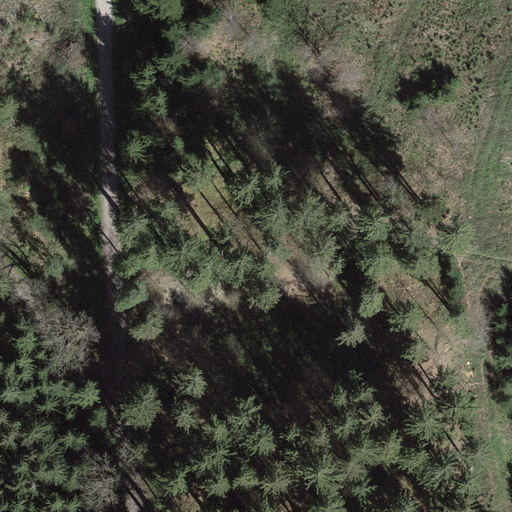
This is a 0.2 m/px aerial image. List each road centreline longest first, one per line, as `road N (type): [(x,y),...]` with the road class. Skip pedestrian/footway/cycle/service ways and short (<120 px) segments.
road 1 (track): [(107,0),(117,187),(111,391),(129,511)]
road 2 (track): [(111,391),(0,284)]
